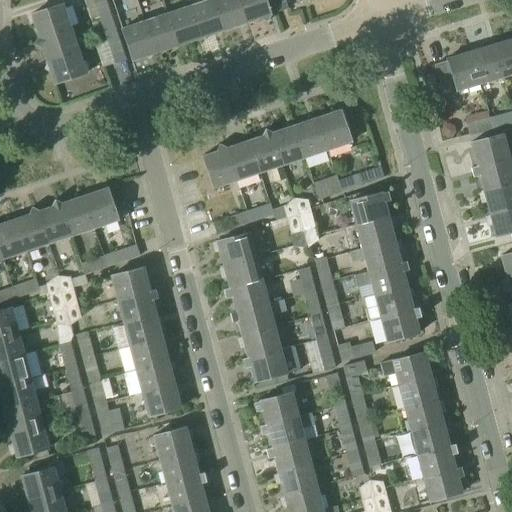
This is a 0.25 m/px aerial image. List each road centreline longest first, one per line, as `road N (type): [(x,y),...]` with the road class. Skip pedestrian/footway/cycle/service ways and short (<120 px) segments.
road 1 (residential): [(505,511),(373,16)]
road 2 (residential): [(244,511),(136,96)]
road 3 (residential): [(136,96),(373,16)]
road 4 (residential): [(0,66),(35,111),(57,115),(136,96)]
